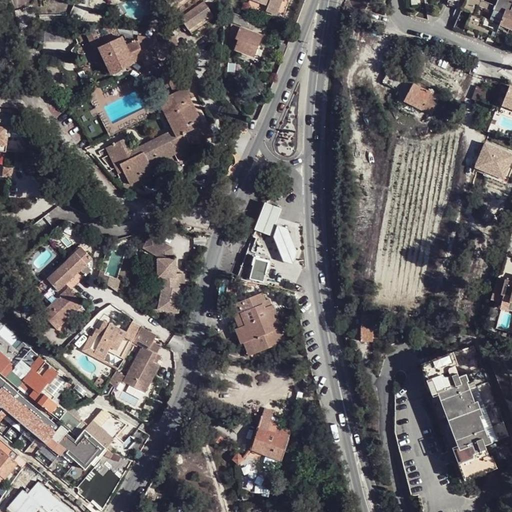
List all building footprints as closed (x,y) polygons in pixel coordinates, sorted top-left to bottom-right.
[(199,0),(166,0),(176,13),(179,15),(199,0)] [(238,0),(238,1),(277,16),(282,2),(282,0),(238,0)] [(511,0),(448,0),(447,3),(457,8),(459,0),(465,0),(461,10),(471,13),(465,27),(479,33),(504,43),(509,29),(511,30),(511,0)] [(216,17),(204,1),(181,18),(193,34),(216,17)] [(249,19),(232,12),(232,17),(231,22),(246,27),(249,19)] [(362,26),(349,23),(346,36),(360,39),(362,26)] [(231,24),(230,37),(239,41),(236,49),(254,56),(258,46),(262,36),(231,24)] [(140,32),(116,29),(101,28),(103,35),(91,41),(97,51),(101,50),(115,79),(128,73),(126,69),(135,64),(143,60),(147,68),(162,61),(163,64),(175,58),(184,53),(176,37),(171,37),(156,44),(153,37),(148,38),(139,36),(140,32)] [(285,54),(289,45),(282,42),(278,51),(285,54)] [(149,143),(158,163),(203,141),(204,142),(216,137),(209,122),(203,124),(185,89),(191,86),(182,66),(166,74),(175,94),(160,101),(174,130),(149,143)] [(403,80),(387,72),(382,83),(398,90),(403,80)] [(428,92),(413,84),(405,100),(440,118),(448,101),(434,94),(435,92),(430,89),(428,92)] [(511,86),(510,86),(502,105),(511,109),(511,86)] [(479,87),(474,100),(485,105),(490,92),(479,87)] [(8,128),(0,126),(0,145),(8,147),(9,138),(7,137),(8,128)] [(136,156),(133,150),(127,138),(114,145),(116,151),(110,154),(119,174),(125,172),(131,185),(155,173),(153,170),(154,170),(153,166),(145,152),(136,156)] [(149,143),(133,150),(136,156),(145,152),(153,166),(158,163),(149,143)] [(511,161),(511,153),(486,143),(476,167),(505,179),(511,161)] [(107,148),(110,154),(116,151),(114,145),(107,148)] [(14,168),(3,167),(3,177),(13,178),(14,168)] [(265,203),(254,230),(270,236),(281,209),(265,203)] [(139,230),(150,235),(151,234),(156,237),(159,238),(166,225),(149,222),(139,230)] [(288,229),(278,226),(273,237),(283,259),(284,262),(293,264),(298,254),(289,231),(288,229)] [(144,247),(150,251),(156,237),(151,234),(150,235),(144,247)] [(159,238),(156,237),(150,251),(159,256),(159,278),(163,278),(163,290),(185,290),(185,275),(179,275),(179,259),(176,259),(176,247),(159,238)] [(48,280),(58,292),(79,272),(84,277),(92,270),(87,264),(93,259),(82,248),(48,280)] [(264,282),(268,263),(255,259),(250,279),(264,282)] [(47,302),(58,292),(48,280),(46,278),(34,288),(47,302)] [(511,281),(507,280),(503,295),(505,295),(501,308),(506,309),(510,310),(511,302),(511,281)] [(46,319),(51,324),(78,298),(72,293),(73,291),(69,287),(42,314),(46,319)] [(237,303),(245,325),(276,313),(273,305),(271,305),(266,308),(264,304),(266,303),(266,300),(263,293),(237,303)] [(78,298),(51,324),(57,330),(59,328),(57,327),(80,305),(82,306),(84,304),(78,298)] [(28,300),(17,309),(26,320),(37,311),(28,300)] [(232,311),(239,328),(242,327),(245,325),(237,303),(230,305),(232,311)] [(245,325),(242,327),(248,342),(253,355),(283,343),(280,336),(278,335),(277,336),(275,331),(281,329),(283,328),(276,313),(245,325)] [(373,338),(385,339),(385,328),(374,328),(374,316),(366,315),(366,313),(362,313),(361,341),(373,341),(373,338)] [(0,338),(1,339),(2,337),(15,349),(22,342),(0,322),(0,338)] [(136,344),(144,330),(135,325),(129,335),(127,338),(121,335),(123,331),(107,323),(102,332),(100,330),(95,339),(89,349),(107,359),(111,353),(126,361),(136,344)] [(239,328),(236,329),(241,344),(247,357),(253,355),(248,342),(242,327),(239,328)] [(156,336),(144,330),(136,344),(145,349),(127,384),(148,395),(162,367),(156,364),(152,362),(156,354),(160,347),(152,343),(156,336)] [(89,349),(95,339),(93,337),(85,352),(105,363),(107,359),(89,349)] [(0,352),(0,372),(1,373),(5,369),(11,362),(0,352)] [(453,352),(445,355),(446,356),(451,354),(456,366),(458,365),(453,352)] [(445,355),(426,362),(432,379),(437,393),(433,394),(429,396),(439,424),(449,451),(456,449),(460,459),(453,461),(460,482),(489,471),(488,469),(494,467),(490,457),(486,445),(492,443),(490,436),(488,436),(485,429),(480,416),(475,402),(470,389),(468,382),(470,381),(467,374),(459,377),(455,366),(456,366),(451,354),(446,356),(445,355)] [(31,366),(33,369),(37,372),(46,361),(39,356),(31,366)] [(37,372),(33,369),(24,380),(35,390),(30,396),(52,413),(59,405),(42,392),(49,383),(51,384),(59,374),(56,371),(56,370),(46,361),(37,372)] [(432,379),(426,362),(422,364),(428,380),(432,379)] [(1,373),(6,377),(10,373),(5,369),(1,373)] [(99,457),(107,448),(86,430),(80,438),(73,432),(70,430),(69,431),(59,423),(58,425),(0,376),(0,422),(7,414),(16,421),(18,419),(39,437),(37,440),(58,457),(61,455),(70,463),(71,463),(72,463),(73,463),(76,460),(87,469),(92,463),(97,456),(99,457)] [(428,380),(433,394),(437,393),(432,379),(428,380)] [(478,401),(475,402),(480,416),(483,415),(478,401)] [(67,411),(59,405),(52,413),(60,420),(67,411)] [(274,411),(265,408),(262,416),(255,413),(260,425),(252,448),(282,459),(291,430),(279,426),(280,422),(272,419),(274,411)] [(103,409),(93,421),(114,439),(121,431),(127,424),(103,409)] [(67,411),(60,420),(75,431),(82,420),(80,418),(79,420),(67,411)] [(70,430),(73,432),(75,431),(60,420),(59,421),(70,430)] [(86,430),(107,448),(110,444),(114,439),(93,421),(89,426),(86,430)] [(212,438),(221,445),(225,439),(216,433),(212,438)] [(17,455),(0,440),(0,448),(2,450),(0,451),(0,481),(1,481),(3,479),(4,477),(5,479),(17,464),(18,463),(16,460),(14,459),(17,455)] [(449,451),(453,461),(460,459),(456,449),(449,451)] [(238,453),(234,459),(238,463),(243,458),(238,453)] [(24,469),(29,463),(20,455),(16,460),(18,463),(17,464),(24,469)] [(493,456),(490,457),(494,467),(488,469),(489,471),(497,468),(493,456)] [(23,489),(5,509),(9,511),(38,511),(39,511),(38,511),(71,511),(72,511),(38,482),(28,493),(23,489)]
